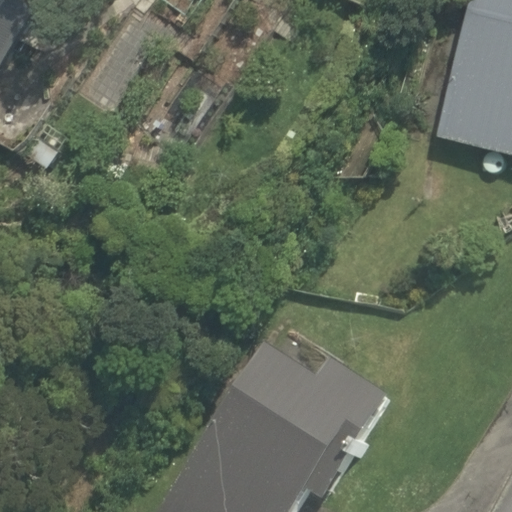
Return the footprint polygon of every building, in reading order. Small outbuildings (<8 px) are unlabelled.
[(0,0),(0,86),(7,90),(45,14),(14,0),(0,0)] [(511,0),(485,0),(449,145),(511,161),(511,0)] [(238,88),(197,63),(152,135),(192,160),(238,88)] [(53,172),(61,158),(41,146),(33,160),(53,172)] [(277,349),(174,511),(311,511),(319,500),(337,511),(403,406),(341,367),(330,383),(277,349)]
